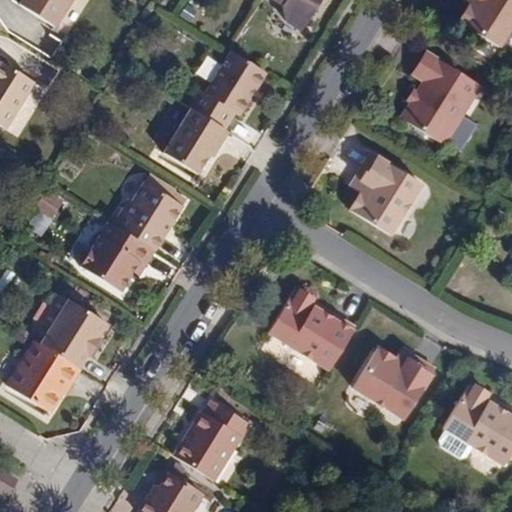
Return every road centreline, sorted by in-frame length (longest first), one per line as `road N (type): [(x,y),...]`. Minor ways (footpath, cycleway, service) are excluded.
road 1 (residential): [(252,203),(74,485)]
road 2 (residential): [(252,203),(464,332),(511,348)]
road 3 (residential): [(378,0),(252,203)]
